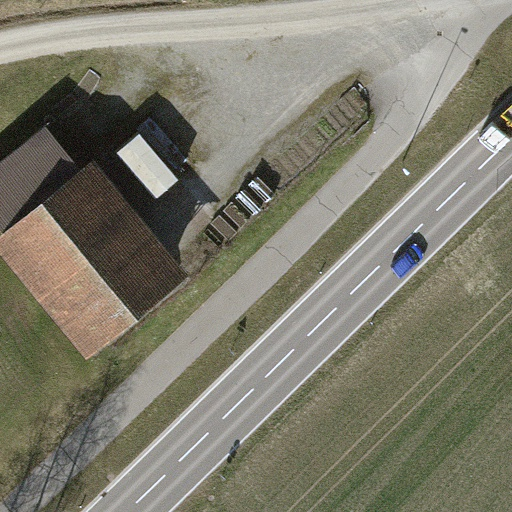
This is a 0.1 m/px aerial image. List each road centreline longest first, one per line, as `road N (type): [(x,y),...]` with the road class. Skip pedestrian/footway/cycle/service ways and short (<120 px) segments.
road 1 (secondary): [(137,511),(511,144)]
road 2 (track): [(0,53),(414,0)]
